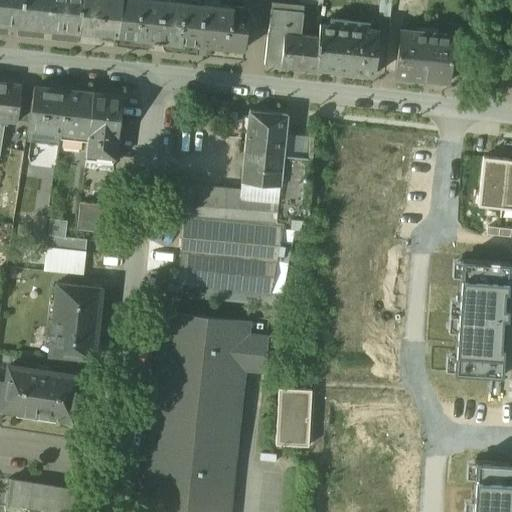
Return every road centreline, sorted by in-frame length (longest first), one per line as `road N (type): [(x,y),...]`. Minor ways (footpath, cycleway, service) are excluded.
road 1 (residential): [(152,76),(109,465)]
road 2 (residential): [(152,76),(455,108)]
road 3 (residential): [(439,433),(410,352),(422,237),(440,229)]
road 4 (residential): [(0,59),(152,76)]
road 5 (residential): [(440,229),(455,108)]
